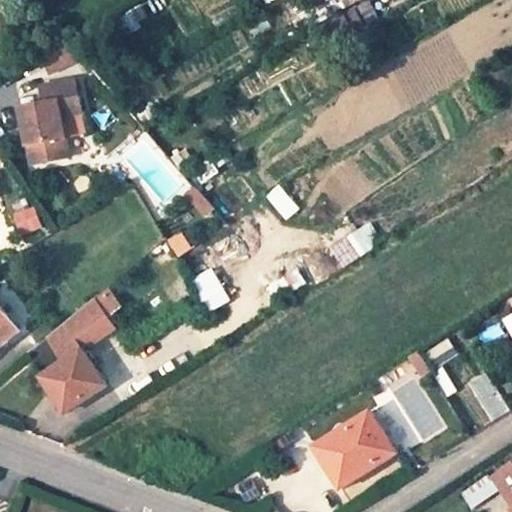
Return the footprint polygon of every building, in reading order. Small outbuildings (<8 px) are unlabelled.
[(47,99),(25,103),(37,164),(75,156),(67,114),(87,110),(80,77),(44,84),(47,99)] [(198,189),(190,195),(207,218),(216,212),(198,189)] [(40,210),(19,217),(25,235),(46,228),(40,210)] [(185,232),(169,242),(179,258),(195,248),(185,232)] [(195,281),(214,313),(234,300),(215,269),(195,281)] [(112,284),(66,322),(80,343),(126,305),(112,284)] [(0,345),(20,330),(0,307),(0,345)] [(107,386),(84,349),(80,343),(66,322),(42,342),(59,366),(43,376),(66,412),(107,386)] [(419,353),(429,368),(450,355),(440,340),(419,353)] [(399,386),(429,368),(419,353),(389,371),(399,386)] [(399,452),(374,411),(318,446),(344,487),(399,452)] [(511,466),(498,476),(511,496),(511,466)] [(494,478),(466,492),(473,506),(501,492),(494,478)]
